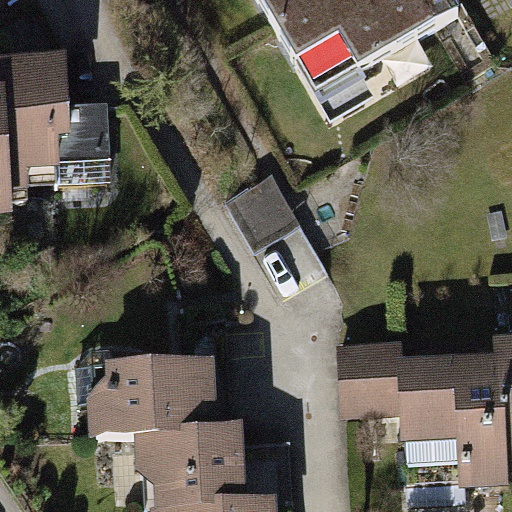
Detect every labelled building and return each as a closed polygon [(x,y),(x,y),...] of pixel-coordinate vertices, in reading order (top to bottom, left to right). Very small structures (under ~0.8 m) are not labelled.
[(259,0),(323,107),(455,30),(437,0),(259,0)] [(0,221),(18,221),(17,196),(34,196),(34,187),(124,186),(123,99),(74,100),(74,62),(0,62),(0,221)] [(260,253),(300,234),(280,189),(239,208),(260,253)] [(410,345),(346,347),(349,421),(413,419),(415,472),(464,471),(465,499),(510,498),(509,473),(511,472),(511,345),(492,346),(492,366),(411,368),(410,345)] [(208,366),(105,369),(106,391),(86,408),(88,449),(132,446),(134,476),(150,490),(150,511),(267,511),(238,511),(235,434),(210,435),(208,366)] [(249,508),(282,509),(284,450),(251,449),(249,508)]
